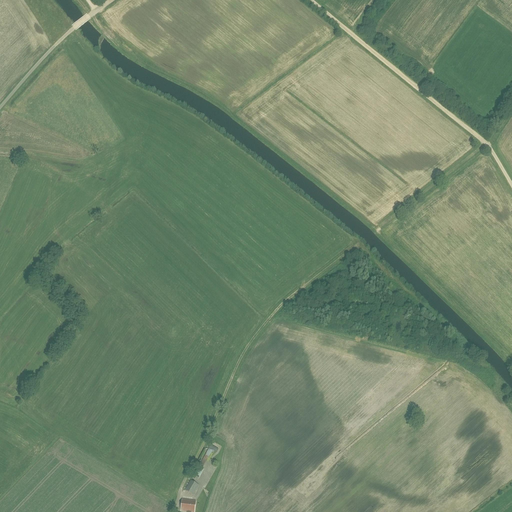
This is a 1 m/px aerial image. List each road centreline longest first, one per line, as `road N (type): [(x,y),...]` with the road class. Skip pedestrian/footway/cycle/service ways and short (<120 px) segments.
road 1 (track): [(358,244),(280,305),(244,349),(171,511)]
road 2 (track): [(311,0),(485,143),(511,185)]
road 3 (track): [(485,143),(375,230)]
road 4 (unclassified): [(0,107),(90,15)]
